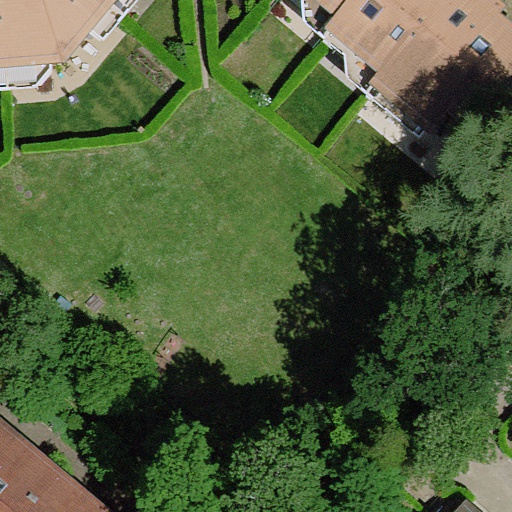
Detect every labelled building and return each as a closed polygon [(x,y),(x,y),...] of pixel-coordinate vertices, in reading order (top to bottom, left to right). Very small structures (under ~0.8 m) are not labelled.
[(11,0),(7,5),(0,5),(0,71),(5,71),(63,66),(108,12),(117,0),(11,0)] [(315,0),(345,25),(366,0),(315,0)] [(366,0),(345,25),(334,37),(386,79),(377,91),(430,136),(464,95),(485,113),(511,79),(511,40),(482,17),(473,9),(462,23),(474,33),(464,47),(450,47),(430,31),(456,0),(366,0)] [(488,8),(478,0),(456,0),(430,31),(450,47),(464,47),(474,33),(462,23),(473,9),(482,17),(488,8)] [(0,431),(0,464),(16,445),(0,431)] [(0,511),(28,511),(57,478),(16,445),(0,464),(0,511)] [(97,511),(57,478),(28,511),(97,511)]
